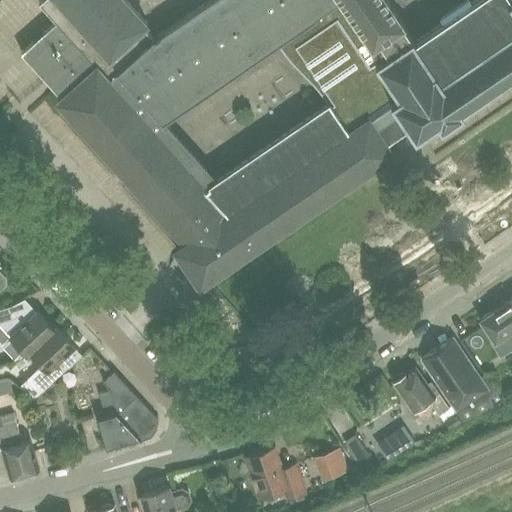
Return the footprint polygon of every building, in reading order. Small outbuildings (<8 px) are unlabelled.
[(511,0),(207,0),(155,37),(145,24),(148,21),(140,12),(129,0),(40,0),(39,1),(56,19),(43,31),(48,36),(38,45),(33,40),(22,51),(48,79),(55,88),(60,93),(61,92),(64,95),(59,99),(186,240),(177,247),(200,281),(392,150),(376,127),(400,111),(416,135),(438,120),(442,127),(465,111),(464,109),(511,75),(511,0)] [(511,297),(502,303),(511,317),(511,297)] [(511,317),(502,303),(482,317),(496,338),(492,340),(502,355),(511,347),(511,317)] [(54,328),(37,310),(25,322),(18,314),(17,315),(13,304),(0,308),(0,323),(11,335),(1,344),(15,358),(29,354),(32,352),(31,351),(55,329),(54,328)] [(57,325),(54,328),(55,329),(31,351),(32,352),(45,366),(33,378),(44,390),(69,366),(61,357),(75,344),(57,325)] [(482,376),(455,336),(423,357),(467,422),(511,402),(491,371),(482,376)] [(431,397),(442,412),(451,406),(433,379),(428,382),(416,365),(406,372),(402,371),(398,374),(397,378),(395,379),(414,408),(431,397)] [(152,435),(157,426),(157,416),(114,369),(103,380),(111,388),(102,391),(107,409),(99,411),(109,448),(142,439),(142,437),(151,435),(152,435)] [(462,423),(454,411),(439,422),(447,433),(462,423)] [(22,440),(14,412),(0,416),(0,440),(10,476),(39,468),(30,438),(22,440)] [(404,426),(379,443),(389,458),(414,441),(404,426)] [(369,456),(356,434),(345,440),(359,462),(369,456)] [(283,473),(277,457),(274,446),(245,456),(259,495),(258,495),(259,497),(283,488),(287,500),(304,494),(296,469),(283,473)] [(340,446),(322,452),(331,475),(348,469),(340,446)] [(186,506),(190,499),(188,492),(181,488),(170,492),(168,485),(141,493),(146,511),(175,511),(175,509),(186,506)] [(90,510),(90,511),(117,511),(115,503),(111,504),(109,502),(103,504),(101,507),(90,510)]
